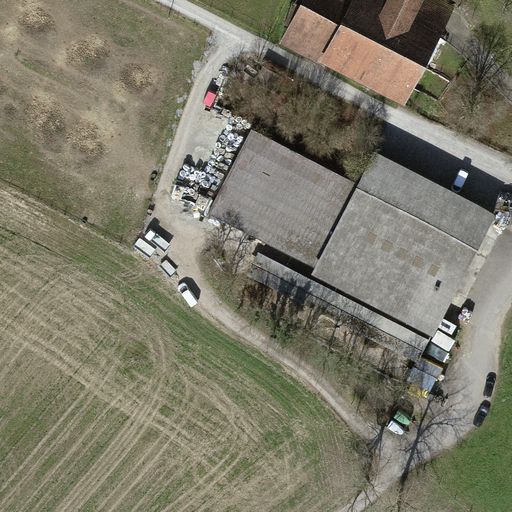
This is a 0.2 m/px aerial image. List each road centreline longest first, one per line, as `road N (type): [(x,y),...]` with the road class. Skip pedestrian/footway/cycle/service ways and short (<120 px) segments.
road 1 (track): [(349,511),(434,445),(473,392),(480,316),(511,268)]
road 2 (residential): [(511,172),(237,37)]
road 3 (unknown): [(237,37),(201,108),(184,179),(194,211),(254,254)]
